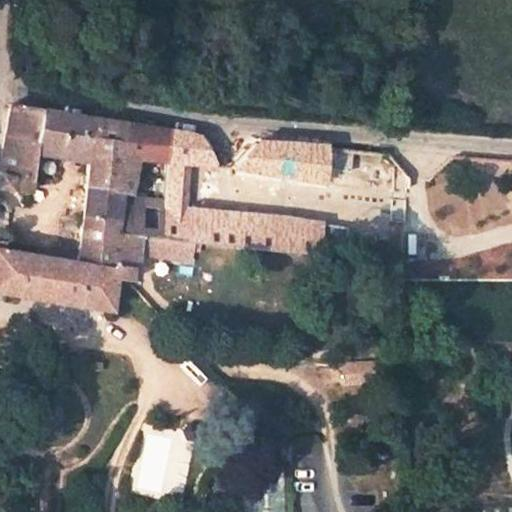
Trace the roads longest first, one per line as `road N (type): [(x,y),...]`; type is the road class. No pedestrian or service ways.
road 1 (residential): [(0,75),(93,102),(423,151),(511,155)]
road 2 (unknown): [(51,334),(299,384),(340,427),(330,444),(337,511)]
